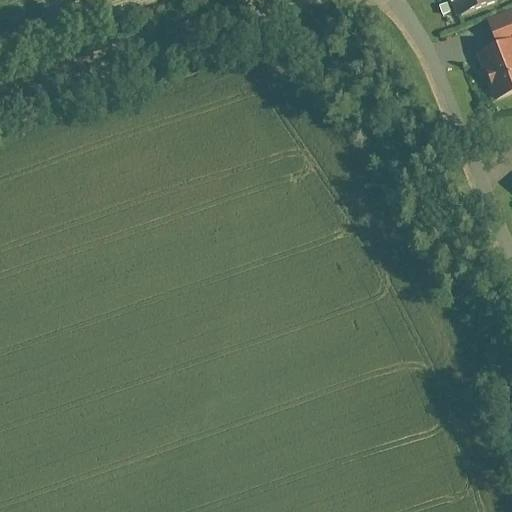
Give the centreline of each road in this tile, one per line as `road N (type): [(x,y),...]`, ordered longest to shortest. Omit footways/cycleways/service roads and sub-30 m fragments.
road 1 (unclassified): [(299,0),(0,106)]
road 2 (unclassified): [(511,255),(493,241),(388,0)]
